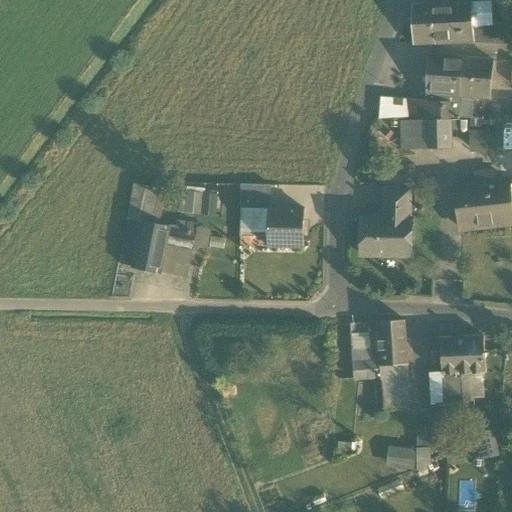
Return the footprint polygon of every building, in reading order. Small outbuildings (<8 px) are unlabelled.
[(471,2),(473,27),(493,26),(491,1),(471,2)] [(433,4),(434,43),(434,45),(474,43),(473,27),(471,2),(433,4)] [(413,44),(434,43),(433,4),(411,5),(413,44)] [(504,25),(493,26),(473,27),(474,43),(506,45),(504,25)] [(491,60),(463,58),(429,56),(426,100),(443,102),(444,95),(451,96),(461,96),(472,97),(489,98),(491,60)] [(426,121),(450,121),(451,106),(451,96),(444,95),(443,102),(426,100),(407,99),(409,117),(410,122),(426,121)] [(381,96),(379,119),(409,117),(407,99),(381,96)] [(460,106),(460,117),(471,118),(472,97),(461,96),(460,106)] [(460,106),(451,106),(450,121),(459,120),(459,119),(460,117),(460,106)] [(426,121),(410,122),(408,122),(409,151),(427,150),(426,121)] [(451,149),(450,121),(426,121),(427,150),(451,149)] [(470,133),(471,149),(497,147),(496,133),(470,133)] [(457,186),(462,230),(511,224),(511,206),(509,181),(497,182),(496,173),(476,175),(477,184),(457,186)] [(241,202),(269,203),(270,185),(241,185),(241,202)] [(183,190),(182,213),(211,213),(211,190),(183,190)] [(383,205),(410,205),(410,190),(384,190),(383,205)] [(241,232),(257,232),(258,208),(267,208),(269,208),(269,203),(241,202),(241,232)] [(361,256),(411,256),(412,220),(409,220),(410,205),(383,205),(383,219),(362,219),(361,256)] [(258,208),(257,232),(266,232),(267,208),(258,208)] [(266,248),(303,249),(304,209),(269,208),(267,208),(266,232),(266,248)] [(120,264),(133,267),(142,223),(129,221),(120,264)] [(132,268),(159,273),(165,245),(168,228),(142,223),(133,267),(132,268)] [(168,228),(165,245),(192,251),(196,234),(168,228)] [(186,279),(192,251),(165,245),(159,273),(186,279)] [(381,361),(381,365),(407,363),(408,363),(404,321),(378,323),(379,334),(381,361)] [(369,323),(370,334),(379,334),(378,323),(369,323)] [(444,370),(444,373),(480,371),(485,370),(483,335),(442,337),(444,370)] [(353,363),(354,377),(382,375),(381,365),(381,361),(353,363)] [(409,409),(408,392),(407,379),(408,379),(407,363),(381,365),(382,375),(383,380),(384,392),(384,410),(409,409)] [(427,371),(428,408),(439,407),(439,402),(463,405),(464,395),(481,394),(480,371),(444,373),(444,370),(427,371)] [(418,446),(439,446),(439,425),(418,425),(418,446)] [(472,433),(473,458),(499,456),(497,432),(472,433)] [(430,470),(433,450),(390,444),(387,464),(430,470)]
